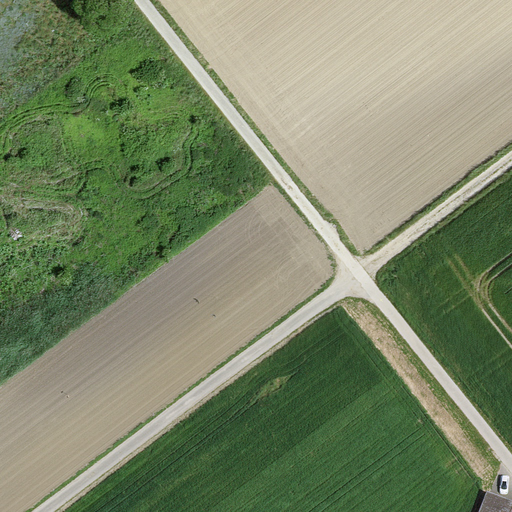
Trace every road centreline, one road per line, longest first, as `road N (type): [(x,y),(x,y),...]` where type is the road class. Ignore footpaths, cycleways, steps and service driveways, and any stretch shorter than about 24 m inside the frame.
road 1 (track): [(360,277),(50,511)]
road 2 (track): [(360,277),(139,0)]
road 3 (track): [(511,463),(360,277)]
road 4 (track): [(511,162),(360,277)]
